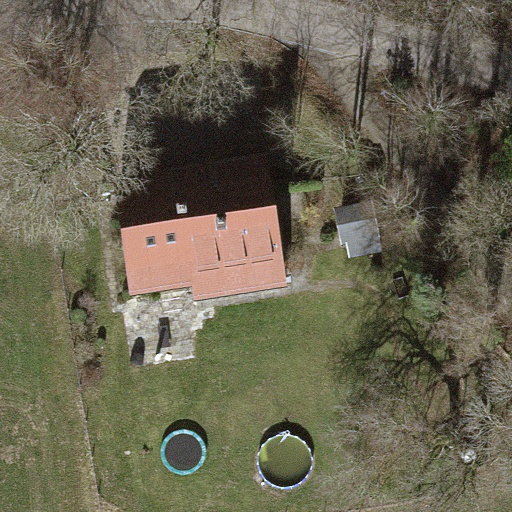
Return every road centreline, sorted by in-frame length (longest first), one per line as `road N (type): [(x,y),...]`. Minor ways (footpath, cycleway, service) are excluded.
road 1 (track): [(311,29),(511,265)]
road 2 (tertiary): [(235,0),(311,29),(511,78)]
